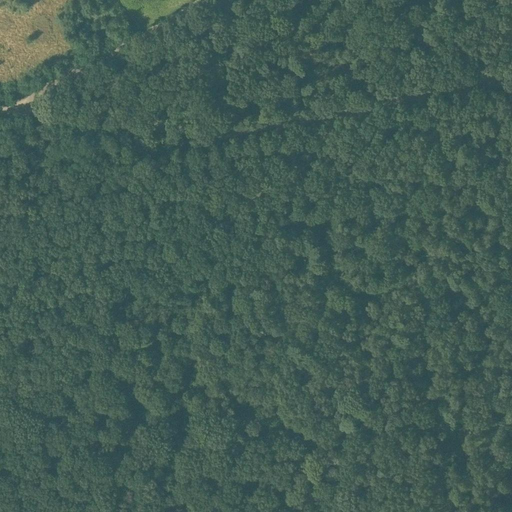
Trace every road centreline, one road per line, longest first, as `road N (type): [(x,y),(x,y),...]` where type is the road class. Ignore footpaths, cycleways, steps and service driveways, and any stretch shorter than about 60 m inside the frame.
road 1 (unclassified): [(366,105),(117,297),(0,374)]
road 2 (unclassified): [(18,108),(235,134),(366,105)]
road 3 (unclassified): [(18,108),(204,0)]
road 4 (unclassified): [(366,105),(511,68)]
